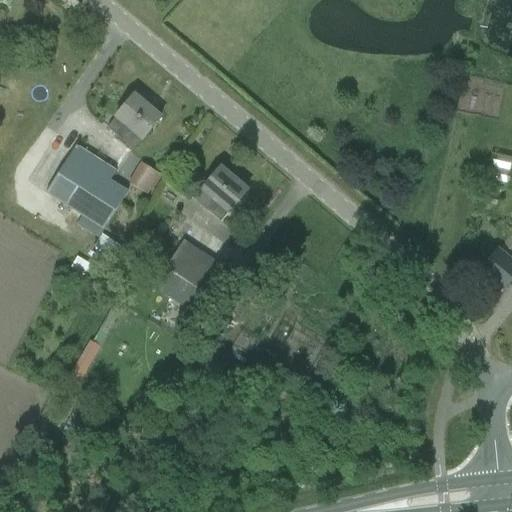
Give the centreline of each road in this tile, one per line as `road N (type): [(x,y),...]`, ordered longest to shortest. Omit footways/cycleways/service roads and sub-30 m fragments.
road 1 (unclassified): [(492,387),(439,288),(87,0)]
road 2 (tertiary): [(498,479),(379,498),(357,511)]
